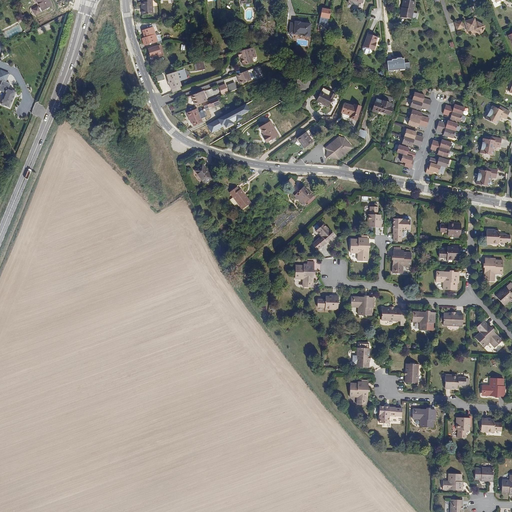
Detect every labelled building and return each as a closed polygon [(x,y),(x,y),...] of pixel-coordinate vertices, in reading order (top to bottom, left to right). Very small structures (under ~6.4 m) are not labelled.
[(36,0),(40,7),(39,8),(38,6),(32,9),(35,14),(42,11),(52,6),(48,0),(36,0)] [(154,14),(153,0),(143,0),(144,2),(143,2),(143,14),(154,14)] [(412,18),(415,0),(411,0),(403,0),(402,7),(403,7),(402,17),(412,18)] [(331,7),(323,5),(322,14),(330,15),(331,7)] [(469,20),(462,22),(461,19),(454,21),(456,29),(464,27),(464,29),(467,28),(467,31),(470,30),(470,29),(473,28),(481,32),(482,31),(483,31),(485,27),(484,26),(485,25),(477,20),(477,22),(475,21),(474,19),(470,21),(469,20)] [(310,37),(311,24),(301,23),(301,22),(294,21),(294,23),(293,35),(310,37)] [(158,42),(153,26),(141,30),(143,38),(141,38),(144,46),(158,42)] [(377,37),(368,34),(363,46),(372,49),(375,50),(376,46),(375,45),(377,37)] [(157,45),(148,48),(150,56),(160,54),(157,45)] [(252,63),(249,48),(237,51),(238,57),(241,56),(243,65),(252,63)] [(392,61),(387,62),(388,71),(405,70),(405,69),(405,63),(404,59),(402,59),(401,58),(397,59),(397,60),(392,60),(392,61)] [(204,62),(194,63),(195,71),(205,70),(204,62)] [(171,89),(172,88),(173,91),(182,88),(179,79),(186,77),(182,68),(166,74),(171,89)] [(9,74),(0,71),(0,79),(6,82),(9,74)] [(247,71),(236,75),(240,84),(251,80),(247,71)] [(235,82),(228,84),(230,92),(237,90),(235,82)] [(228,91),(225,85),(219,88),(221,94),(228,91)] [(10,107),(16,92),(7,88),(1,104),(10,107)] [(326,88),(321,96),(333,103),(339,90),(335,88),(333,92),(326,88)] [(414,90),(412,98),(430,103),(431,99),(424,96),(424,94),(414,90)] [(191,96),(195,105),(202,103),(207,101),(203,91),(191,96)] [(207,101),(202,103),(203,105),(208,103),(209,106),(211,105),(212,107),(220,104),(217,97),(207,101)] [(428,107),(430,103),(412,98),(410,105),(420,108),(421,105),(428,107)] [(346,108),(355,112),(354,114),(361,117),(366,103),(359,101),(358,103),(349,99),(346,108)] [(385,100),(383,104),(376,102),(374,110),(380,112),(380,110),(392,114),(394,107),(391,106),(392,102),(385,100)] [(445,103),(444,108),(462,113),(464,106),(454,103),(453,105),(445,103)] [(246,104),(207,125),(211,133),(223,127),(224,130),(234,125),(233,122),(236,121),(236,122),(243,118),(242,116),(250,112),(246,104)] [(506,118),(510,110),(501,105),(499,108),(493,104),(486,118),(497,124),(501,115),(506,118)] [(462,113),(444,108),(443,112),(451,114),(450,117),(460,120),(462,113)] [(202,122),(197,109),(186,114),(188,118),(189,118),(193,127),(202,122)] [(410,115),(428,121),(429,117),(421,114),(422,112),(412,109),(410,115)] [(428,121),(410,115),(407,123),(418,126),(418,123),(426,125),(428,121)] [(439,119),(437,124),(455,129),(457,122),(447,119),(446,122),(439,119)] [(278,136),(270,122),(260,127),(265,137),(263,138),(266,143),(278,136)] [(455,129),(437,124),(436,128),(444,131),(443,133),(453,136),(455,129)] [(404,135),(422,140),(423,136),(416,133),(416,131),(406,128),(404,135)] [(365,138),(367,131),(360,129),(358,136),(365,138)] [(305,133),(297,138),(305,148),(312,143),(305,133)] [(422,140),(404,135),(402,142),(412,145),(413,142),(421,144),(422,140)] [(502,137),(491,135),(490,138),(484,137),(481,151),(493,154),(495,144),(501,145),(502,137)] [(339,159),(353,148),(345,138),(339,136),(324,147),(326,159),(339,159)] [(433,139),(431,143),(450,148),(452,141),(442,138),(441,141),(433,139)] [(403,153),(414,156),(416,152),(408,149),(409,147),(399,143),(396,151),(403,153)] [(450,148),(431,143),(430,147),(438,150),(437,153),(447,155),(450,148)] [(414,156),(403,153),(400,160),(405,161),(404,165),(411,167),(414,156)] [(430,156),(429,161),(430,161),(440,164),(447,166),(449,158),(439,155),(438,158),(430,156)] [(430,161),(429,164),(428,164),(426,171),(433,173),(433,170),(438,171),(440,164),(430,161)] [(203,163),(194,170),(197,174),(205,184),(213,178),(203,163)] [(486,171),(479,170),(477,184),(489,186),(491,177),(496,178),(498,170),(487,168),(486,171)] [(299,198),(309,190),(306,186),(296,194),(299,198)] [(237,187),(230,192),(232,195),(241,209),(251,203),(241,189),(239,190),(237,187)] [(309,190),(299,198),(304,203),(314,195),(309,190)] [(370,206),(370,215),(368,215),(367,227),(368,227),(374,228),(381,228),(382,228),(382,220),(382,219),(381,219),(382,215),(381,215),(378,215),(379,207),(378,206),(370,206)] [(393,219),(393,220),(393,223),(393,225),(393,227),(393,229),(393,235),(393,241),(394,241),(402,242),(403,235),(403,230),(404,230),(408,230),(410,230),(410,220),(406,220),(403,220),(403,219),(398,219),(393,219)] [(449,225),(440,224),(440,225),(440,232),(440,233),(448,233),(448,236),(453,236),(453,237),(461,237),(461,230),(461,223),(449,222),(449,223),(449,225)] [(335,237),(336,236),(333,233),(330,229),(327,226),(325,224),(325,223),(317,230),(318,231),(320,234),(322,235),(317,239),(312,243),(313,243),(318,250),(323,246),(328,243),(330,242),(332,240),(333,239),(335,237)] [(500,243),(511,243),(511,242),(511,235),(511,234),(500,234),(500,231),(495,231),(495,230),(487,230),(487,237),(487,244),(499,245),(500,244),(500,243)] [(367,261),(368,261),(368,254),(368,248),(370,248),(370,247),(370,246),(370,244),(369,244),(369,238),(368,238),(358,237),(358,239),(351,238),(351,239),(350,252),(350,253),(357,253),(357,260),(365,261),(367,261)] [(438,257),(438,258),(447,258),(447,260),(460,261),(460,260),(460,254),(460,247),(460,246),(452,246),(447,246),(447,247),(447,250),(439,249),(439,250),(438,257)] [(392,273),(393,273),(395,273),(403,274),(404,267),(411,267),(412,253),(404,252),(405,251),(404,251),(395,250),(394,250),(394,256),(392,256),(392,258),(392,259),(392,260),(393,260),(393,266),(392,273)] [(484,281),(485,281),(487,281),(495,281),(495,274),(503,274),(503,260),(496,259),(496,258),(495,258),(485,258),(485,264),(483,264),(483,266),(483,267),(483,268),(485,268),(485,274),(484,281)] [(313,287),(313,280),(314,274),(315,274),(315,273),(315,272),(315,271),(315,270),(314,270),(314,264),(314,262),(314,261),(307,261),(307,262),(307,264),(303,264),(303,265),(296,265),(295,279),(303,280),(303,287),(310,287),(313,287)] [(437,271),(437,272),(436,274),(436,282),(443,282),(443,290),(457,290),(457,291),(458,283),(459,283),(460,273),(460,272),(454,272),(454,271),(454,270),(453,270),(452,270),(451,270),(450,270),(450,272),(444,272),(437,271)] [(511,286),(508,290),(506,288),(506,287),(502,290),(495,295),(496,296),(500,301),(505,306),(511,300),(511,286)] [(352,296),(352,297),(351,299),(351,307),(358,307),(358,315),(372,316),(373,308),(374,308),(375,298),(375,297),(369,297),(369,296),(368,296),(367,295),(366,295),(365,295),(365,297),(359,297),(352,296)] [(317,307),(325,308),(325,309),(325,310),(338,310),(338,303),(339,296),(331,296),(330,296),(326,296),(326,299),(317,299),(317,307)] [(390,308),(382,307),(382,308),(382,311),(381,311),(381,317),(382,317),(382,320),(382,321),(401,321),(401,311),(401,309),(401,308),(394,308),(394,307),(390,307),(390,308)] [(413,311),(413,312),(413,314),(412,322),(420,322),(419,330),(420,330),(433,331),(434,331),(434,323),(435,323),(436,323),(436,313),(430,312),(430,311),(428,311),(427,310),(426,310),(426,312),(420,312),(413,311)] [(401,321),(401,326),(408,326),(409,311),(401,311),(401,321)] [(451,313),(444,312),(444,313),(444,325),(443,326),(463,327),(463,326),(463,314),(463,313),(456,313),(456,312),(452,312),(451,312),(451,313)] [(502,341),(498,336),(494,331),(495,330),(494,329),(493,328),(493,327),(492,327),(491,328),(487,324),(484,320),(484,321),(476,328),(479,331),(480,332),(474,337),(475,337),(484,347),(484,348),(490,343),(494,348),(500,343),(502,342),(502,341)] [(370,356),(370,349),(369,349),(369,343),(358,343),(358,348),(357,348),(357,356),(353,356),(352,364),(356,364),(356,367),(357,367),(369,368),(370,360),(371,360),(371,356),(370,356)] [(407,364),(406,364),(406,371),(405,371),(404,375),(405,375),(405,383),(406,383),(418,383),(419,383),(419,364),(416,364),(416,363),(415,363),(410,363),(410,364),(407,364)] [(466,378),(466,377),(458,377),(458,376),(458,375),(445,375),(445,382),(445,389),(453,389),(458,389),(458,388),(458,386),(466,386),(466,385),(466,378)] [(482,395),(482,396),(489,396),(495,396),(495,398),(496,398),(497,398),(498,398),(499,398),(499,397),(505,397),(505,396),(506,387),(506,386),(505,386),(504,386),(505,379),(504,379),(491,378),(490,378),(490,385),(482,385),(482,393),(482,395)] [(367,405),(368,398),(368,392),(370,392),(370,390),(370,389),(370,388),(368,388),(369,382),(368,382),(358,382),(358,383),(350,383),(350,397),(357,397),(357,405),(365,405),(367,405)] [(381,406),(380,406),(379,410),(379,415),(380,415),(380,419),(379,422),(379,423),(389,423),(390,421),(390,418),(390,416),(395,416),(402,417),(402,408),(396,407),(390,407),(390,406),(388,406),(386,406),(384,406),(381,406)] [(413,409),(413,412),(413,419),(420,420),(420,427),(434,428),(434,420),(436,420),(436,410),(430,409),(431,408),(430,408),(428,408),(427,408),(426,408),(426,409),(420,409),(413,409)] [(458,430),(458,438),(466,438),(466,430),(469,430),(470,430),(470,426),(470,425),(471,417),(470,417),(463,417),(457,417),(456,417),(456,430),(458,430)] [(494,431),(502,431),(503,423),(494,422),(494,419),(495,419),(490,419),(490,418),(482,417),(482,418),(481,425),(481,431),(481,432),(494,433),(494,432),(494,431)] [(482,468),(475,468),(475,469),(475,480),(481,480),(481,481),(482,481),(494,482),(494,481),(494,475),(494,468),(494,467),(482,467),(482,468)] [(443,481),(443,490),(443,491),(447,491),(447,490),(455,490),(463,490),(463,482),(462,482),(462,474),(448,474),(448,480),(443,480),(443,481)] [(511,474),(510,475),(509,475),(509,479),(502,479),(502,493),(509,494),(509,495),(510,495),(511,495),(511,474)] [(463,505),(463,500),(462,500),(460,500),(460,499),(459,499),(454,498),(454,499),(454,500),(451,500),(450,500),(449,511),(462,511),(463,510),(463,505)]
